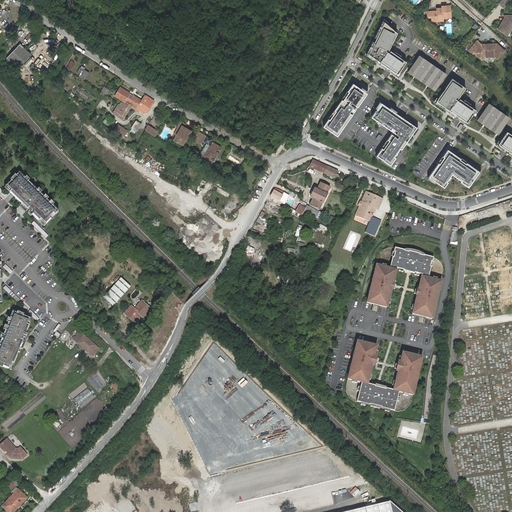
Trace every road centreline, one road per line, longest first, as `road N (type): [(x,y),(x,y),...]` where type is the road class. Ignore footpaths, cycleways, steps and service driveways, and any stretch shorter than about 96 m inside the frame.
road 1 (residential): [(281,167),(140,86),(19,0)]
road 2 (residential): [(511,191),(444,210),(296,144)]
road 3 (residential): [(346,58),(511,172)]
road 4 (unclassified): [(38,511),(152,381)]
road 5 (unclassified): [(203,272),(223,261),(281,167)]
